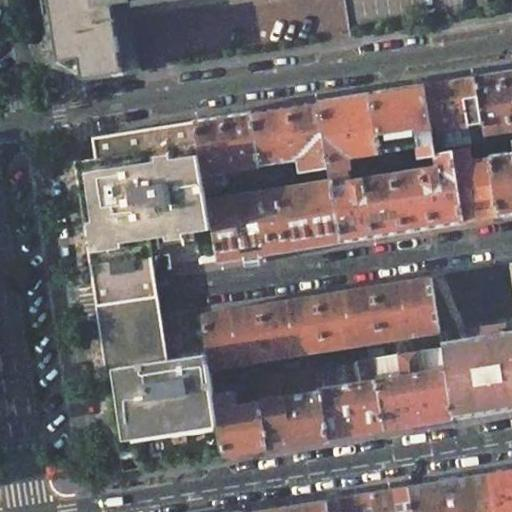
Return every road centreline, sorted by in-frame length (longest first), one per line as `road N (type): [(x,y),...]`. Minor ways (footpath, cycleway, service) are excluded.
road 1 (residential): [(29,114),(511,38)]
road 2 (residential): [(59,308),(511,240)]
road 3 (residential): [(511,439),(91,505)]
road 4 (primary): [(0,313),(29,511)]
road 5 (residential): [(59,308),(91,505)]
road 6 (residential): [(29,114),(59,308)]
